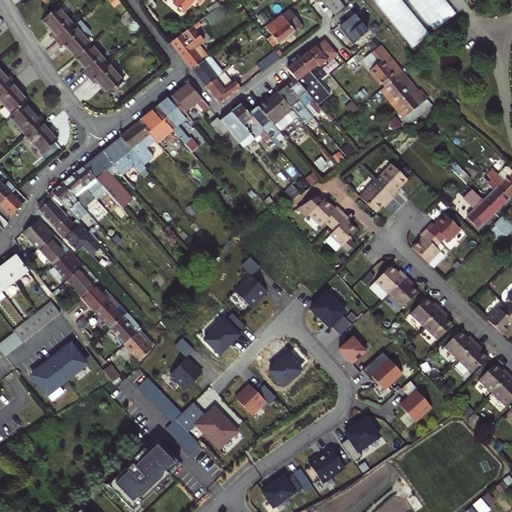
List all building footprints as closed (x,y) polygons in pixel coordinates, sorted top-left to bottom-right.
[(176,0),(173,4),(182,12),(192,0),(198,0),(200,1),(201,0),(176,0)] [(345,7),(339,0),(322,0),(335,15),(345,7)] [(372,0),(412,48),(430,33),(403,0),(372,0)] [(445,0),(406,0),(433,31),(456,12),(445,0)] [(52,34),(57,40),(75,25),(58,6),(44,19),(55,32),(52,34)] [(353,14),(347,7),(330,20),(334,25),(342,18),(344,20),(353,14)] [(272,37),(277,43),(278,44),(302,26),(290,9),(265,28),(272,37)] [(351,44),(364,33),(367,31),(354,16),(339,29),(351,44)] [(66,44),(76,56),(91,43),(75,25),(57,40),(62,46),(66,44)] [(203,41),(192,26),(170,42),(192,70),(208,57),(199,45),(203,41)] [(256,28),(250,32),(256,39),(261,36),(256,28)] [(374,39),(369,34),(366,36),(362,40),(366,46),(374,39)] [(277,43),(272,37),(267,40),(272,47),(277,43)] [(85,71),(90,77),(108,62),(91,43),(76,56),(88,69),(85,71)] [(287,69),(294,77),(309,95),(321,84),(310,71),(317,64),(319,66),(326,60),(315,46),(287,69)] [(384,87),(402,72),(379,46),(373,51),(381,61),(370,71),(384,87)] [(278,48),(275,51),(280,58),(283,56),(278,48)] [(261,72),(280,58),(275,51),(256,65),(261,72)] [(209,56),(208,57),(192,70),(205,87),(215,79),(222,74),(220,71),(209,56)] [(125,81),(108,62),(90,77),(95,83),(98,80),(110,93),(125,81)] [(222,74),(230,67),(229,65),(220,71),(222,74)] [(0,91),(13,79),(8,74),(6,76),(0,69),(0,91)] [(402,72),(384,87),(407,115),(426,99),(402,72)] [(309,95),(294,77),(290,80),(293,83),(287,87),(304,107),(307,105),(315,115),(321,109),(309,95)] [(0,99),(12,113),(24,103),(27,100),(16,87),(19,85),(13,79),(0,91),(0,99)] [(218,104),(239,89),(235,82),(224,90),(215,79),(205,87),(218,104)] [(172,96),(185,112),(197,103),(204,112),(209,108),(188,83),(172,96)] [(304,107),(287,87),(278,94),(290,109),(303,125),(313,117),(304,107)] [(384,87),(379,91),(402,119),(407,115),(384,87)] [(272,125),(290,109),(278,94),(269,101),(267,99),(257,107),(272,125)] [(188,116),(185,112),(172,96),(156,109),(173,130),(184,143),(191,151),(197,146),(190,137),(189,139),(177,125),(188,116)] [(10,116),(26,134),(43,119),(38,113),(35,115),(24,103),(12,113),(10,116)] [(269,139),(248,114),(240,105),(231,112),(250,135),(253,139),(259,135),(265,142),(269,139)] [(272,125),(257,107),(248,114),(269,139),(271,141),(280,134),(272,125)] [(173,130),(156,109),(140,122),(156,140),(158,142),(173,130)] [(250,135),(231,112),(220,121),(239,143),(250,135)] [(220,121),(217,117),(210,123),(231,150),(239,143),(220,121)] [(43,119),(26,134),(43,153),(57,140),(46,127),(49,125),(43,119)] [(156,140),(140,122),(121,137),(143,165),(155,155),(148,146),(156,140)] [(143,165),(121,137),(103,151),(113,164),(116,167),(123,176),(134,167),(140,174),(147,169),(143,165)] [(120,206),(122,208),(132,199),(107,170),(113,164),(103,151),(85,166),(107,191),(110,194),(120,206)] [(385,180),(381,185),(395,199),(400,193),(399,191),(409,181),(392,165),(381,176),(385,180)] [(85,166),(74,175),(95,198),(97,200),(107,191),(85,166)] [(457,166),(452,170),(463,181),(468,177),(457,166)] [(493,172),(488,177),(492,181),(509,199),(511,195),(511,171),(507,167),(499,175),(495,171),(493,172)] [(489,169),(484,174),(488,177),(493,172),(489,169)] [(311,174),(306,178),(310,182),(315,178),(311,174)] [(63,184),(83,207),(95,198),(74,175),(63,184)] [(381,176),(377,181),(381,185),(385,180),(381,176)] [(377,181),(361,197),(377,213),(386,203),(388,205),(395,199),(381,185),(377,181)] [(493,192),(483,201),(495,212),(509,199),(492,181),(487,186),(493,192)] [(11,192),(0,182),(0,203),(0,204),(11,192)] [(63,184),(53,192),(71,213),(78,220),(87,212),(83,207),(63,184)] [(0,204),(12,214),(26,200),(15,188),(11,192),(0,204)] [(478,229),(495,212),(483,201),(472,190),(465,198),(475,208),(466,217),(478,229)] [(71,213),(53,192),(37,205),(39,211),(55,227),(71,213)] [(120,206),(110,194),(105,199),(115,210),(120,206)] [(322,204),(317,199),(297,211),(307,220),(309,217),(322,229),(326,225),(330,229),(344,214),(338,209),(336,211),(326,201),(322,204)] [(71,213),(55,227),(64,237),(80,223),(78,220),(71,213)] [(348,223),(350,221),(344,214),(330,229),(335,234),(331,238),(342,249),(348,255),(356,247),(350,241),(358,233),(348,223)] [(433,224),(427,231),(442,245),(447,240),(451,244),(462,232),(446,216),(435,226),(433,224)] [(54,234),(39,218),(35,222),(22,232),(37,249),(49,238),(54,234)] [(511,229),(511,228),(501,218),(484,236),(495,246),(511,229)] [(70,241),(76,250),(82,244),(91,254),(101,246),(80,223),(64,237),(68,242),(70,241)] [(438,249),(442,245),(427,231),(421,237),(423,238),(414,249),(430,265),(442,253),(438,249)] [(49,238),(37,249),(52,265),(69,250),(60,241),(54,234),(49,238)] [(342,249),(331,238),(327,243),(338,254),(342,249)] [(69,250),(52,265),(66,280),(79,269),(83,266),(69,250)] [(16,255),(3,265),(15,280),(28,271),(16,255)] [(241,266),(250,275),(251,276),(259,267),(249,257),(241,266)] [(3,265),(0,267),(0,286),(2,290),(15,280),(3,265)] [(387,296),(405,276),(399,271),(397,273),(390,266),(373,283),(387,296)] [(79,269),(66,280),(81,296),(93,285),(79,269)] [(250,275),(234,291),(250,307),(266,290),(251,276),(250,275)] [(417,292),(412,287),(409,285),(411,282),(405,276),(387,296),(400,309),(417,292)] [(93,285),(81,296),(96,312),(108,301),(101,293),(93,285)] [(112,297),(105,289),(101,293),(108,301),(112,297)] [(331,325),(340,335),(352,325),(343,314),(346,312),(328,292),(312,306),(330,326),(331,325)] [(115,308),(119,305),(112,297),(108,301),(96,312),(109,327),(122,317),(115,308)] [(408,315),(421,328),(440,308),(433,302),(431,304),(424,298),(408,315)] [(0,349),(5,357),(42,329),(48,325),(61,315),(53,303),(39,313),(0,343),(0,349)] [(126,313),(119,305),(115,308),(122,317),(126,313)] [(486,319),(502,334),(511,324),(511,325),(511,312),(505,306),(501,311),(497,307),(486,319)] [(443,317),(446,314),(440,308),(421,328),(435,341),(451,324),(443,317)] [(122,317),(109,327),(125,344),(137,333),(141,329),(126,313),(122,317)] [(232,313),(203,341),(219,357),(241,336),(238,333),(245,326),(232,313)] [(78,328),(86,321),(83,317),(75,324),(78,328)] [(78,328),(81,332),(89,325),(86,321),(78,328)] [(442,347),(455,360),(473,341),(467,335),(465,337),(458,330),(442,347)] [(137,333),(125,344),(140,360),(151,349),(137,333)] [(366,351),(352,336),(338,348),(351,363),(366,351)] [(175,347),(186,357),(194,350),(183,339),(175,347)] [(480,347),(473,341),(455,360),(469,373),(485,356),(478,349),(480,347)] [(87,366),(71,345),(32,375),(48,396),(87,366)] [(402,373),(382,351),(362,370),(369,377),(371,376),(383,389),(402,373)] [(286,355),(269,371),(281,385),(285,385),(300,371),(286,355)] [(186,357),(170,374),(185,389),(201,373),(186,357)] [(489,393),(508,374),(502,368),(499,370),(492,364),(476,380),(489,393)] [(110,365),(109,366),(103,370),(112,382),(119,376),(110,365)] [(511,382),(511,383),(511,382),(511,377),(508,374),(489,393),(503,406),(511,396),(511,382)] [(182,413),(147,377),(137,387),(171,423),(165,429),(189,454),(199,445),(188,432),(175,419),(182,413)] [(417,389),(410,381),(401,388),(409,397),(416,390),(417,389)] [(249,385),(235,398),(250,414),(265,401),(256,392),(249,385)] [(263,385),(256,392),(265,401),(268,404),(275,397),(263,385)] [(431,407),(416,390),(409,397),(400,405),(414,421),(431,407)] [(182,413),(175,419),(188,432),(195,425),(218,449),(237,431),(214,407),(205,415),(192,403),(182,413)] [(349,438),(340,444),(353,462),(362,456),(358,451),(378,437),(366,419),(345,433),(349,438)] [(178,463),(156,440),(145,450),(143,448),(132,458),(133,460),(125,468),(123,466),(105,483),(130,511),(168,475),(167,473),(178,463)] [(413,511),(442,511),(500,478),(481,445),(459,458),(453,448),(449,451),(456,463),(403,494),(413,511)] [(308,468),(302,472),(310,484),(317,480),(319,484),(342,468),(329,449),(320,456),(321,457),(317,460),(315,458),(306,464),(308,468)] [(281,479),(260,493),(271,508),(291,495),(292,496),(299,490),(291,478),(284,483),(281,479)]
